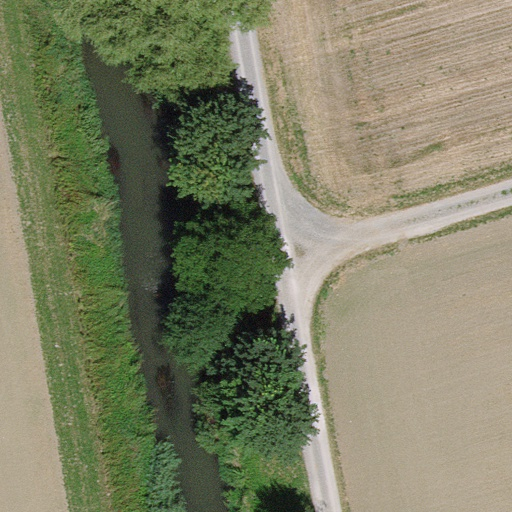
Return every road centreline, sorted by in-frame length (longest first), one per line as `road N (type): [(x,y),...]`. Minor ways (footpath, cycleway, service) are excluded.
road 1 (track): [(327,511),(234,0)]
road 2 (track): [(283,246),(511,183)]
